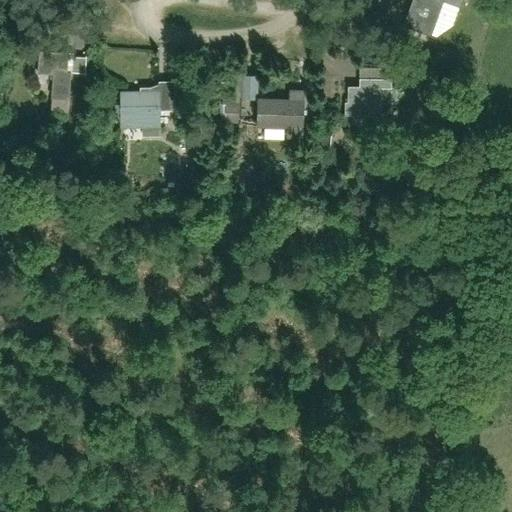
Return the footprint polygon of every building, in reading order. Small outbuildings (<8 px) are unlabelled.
[(409,0),(399,29),(446,45),(462,0),(409,0)] [(69,56),(35,55),(35,80),(47,80),(47,113),(70,114),(70,78),(82,79),(82,62),(69,61),(69,56)] [(348,82),(348,116),(402,116),(402,85),(395,85),(395,76),(361,76),(361,82),(348,82)] [(257,78),(239,79),(240,113),(257,112),(257,78)] [(151,94),(114,95),(115,133),(152,132),(151,94)] [(300,101),(258,100),(257,125),(299,127),(300,101)]
